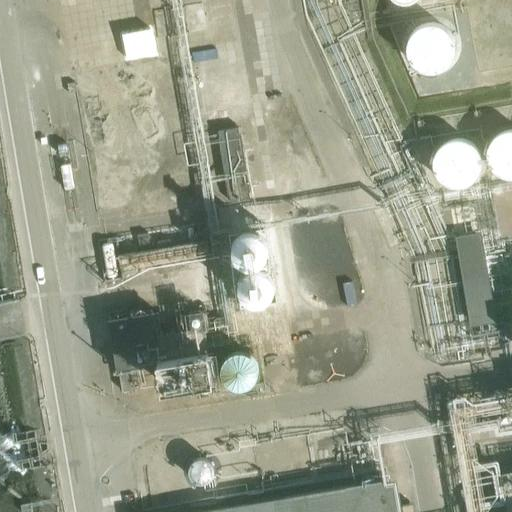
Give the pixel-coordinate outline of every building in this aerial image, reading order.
[(454,47),(456,42),(455,36),(454,31),(451,26),(447,22),(442,19),(437,18),(432,17),(426,18),(421,21),(417,24),(413,28),(411,33),(410,39),(410,44),(412,49),(415,54),(419,58),(423,61),(429,62),(434,63),(439,62),(444,60),(449,56),(452,52),(454,47)] [(511,125),(511,126),(505,127),(501,129),(496,132),(493,136),(491,141),(489,146),(489,151),(489,156),(491,161),(494,166),(497,169),(502,172),(506,174),(511,175),(511,125)] [(230,196),(231,201),(250,198),(250,193),(251,193),(241,135),(240,135),(239,127),(219,130),(220,138),(219,139),(228,196),(230,196)] [(481,163),(482,158),(482,153),(480,148),(478,144),(475,140),(471,137),(466,135),(461,134),(456,134),(452,134),(447,136),(443,138),(439,142),(436,146),(434,150),(433,155),(433,160),(434,165),(436,170),(439,174),(442,177),(447,180),(451,181),(456,182),(461,182),(466,181),(470,179),(474,176),(477,172),(480,168),(481,163)] [(511,183),(508,185),(504,188),(500,192),(498,196),(496,201),(495,206),(496,211),(497,216),(500,221),(503,225),(507,228),(511,229),(511,183)] [(271,240),(272,234),(271,229),(270,224),(266,220),(262,217),(257,215),(252,214),(247,215),(242,218),(238,222),(236,226),(234,232),(235,237),(237,242),(240,246),(244,249),(249,251),(254,252),(260,251),(264,248),(268,244),(271,240)] [(79,261),(108,256),(101,217),(71,223),(79,261)] [(458,236),(472,326),(497,322),(483,232),(458,236)] [(277,280),(278,275),(277,270),(276,265),(272,260),(268,257),(263,255),(258,255),(252,256),(248,259),(244,262),(241,267),(240,272),(241,278),(242,283),(246,287),(250,290),(255,292),(260,292),(265,291),(270,289),(274,285),(277,280)] [(211,355),(205,327),(202,310),(178,313),(180,329),(160,332),(156,309),(109,318),(117,372),(120,371),(122,388),(143,385),(140,365),(158,362),(162,388),(214,379),(211,355)] [(257,369),(257,363),(256,357),(253,352),(248,348),(243,346),(237,345),(231,347),(226,350),(222,354),(220,360),(219,366),(221,372),(224,377),(228,381),(234,383),(240,383),(246,382),(251,379),(255,374),(257,369)] [(268,465),(282,461),(278,446),(264,450),(268,465)] [(401,511),(397,478),(192,511),(401,511)]
